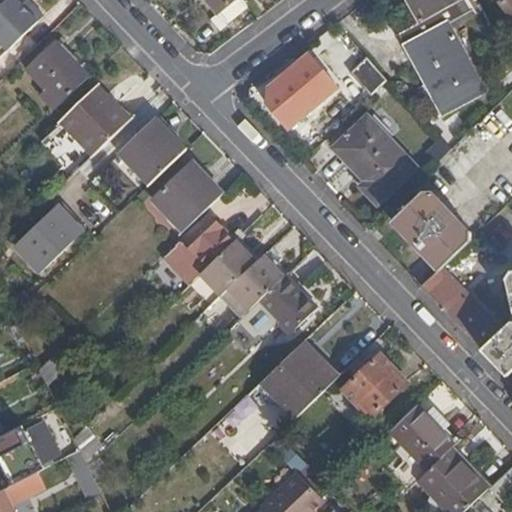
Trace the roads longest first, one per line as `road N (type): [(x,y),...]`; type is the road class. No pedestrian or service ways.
road 1 (residential): [(511,419),(195,98)]
road 2 (residential): [(327,0),(195,98)]
road 3 (residential): [(195,98),(102,0)]
